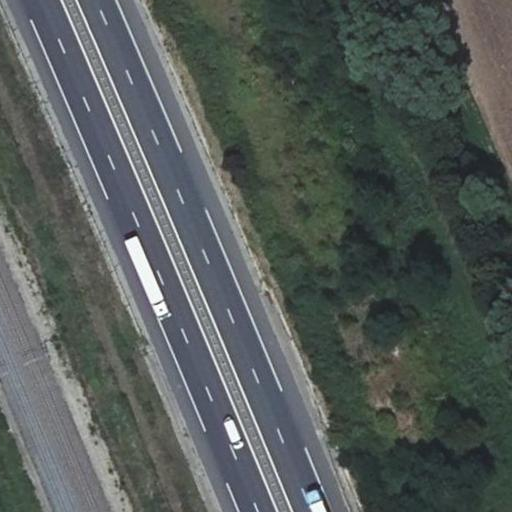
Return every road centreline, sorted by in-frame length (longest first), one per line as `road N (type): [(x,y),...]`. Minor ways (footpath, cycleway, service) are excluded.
road 1 (motorway): [(38,0),(255,511)]
road 2 (motorway): [(311,511),(95,0)]
road 3 (track): [(412,0),(511,233)]
